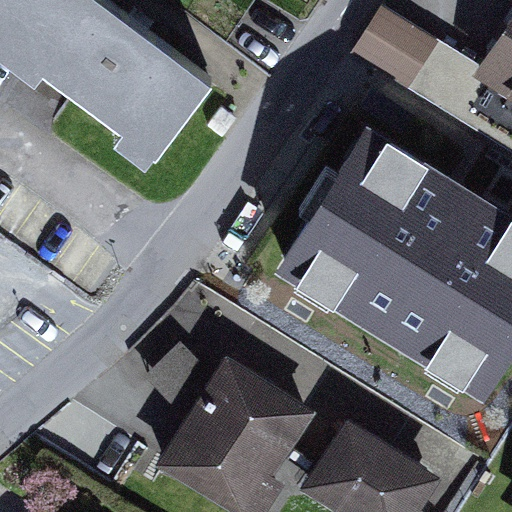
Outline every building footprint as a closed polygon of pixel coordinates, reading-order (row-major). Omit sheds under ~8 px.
[(212,71),(117,0),(0,0),(0,43),(35,70),(44,60),(122,119),(113,130),(147,156),(212,71)] [(511,9),(478,64),(383,5),(354,51),(505,144),(511,132),(511,9)] [(511,206),(365,116),(274,263),(484,391),(511,345),(511,206)] [(314,406),(227,354),(162,459),(247,511),(267,511),(285,481),(274,474),(314,406)] [(419,511),(444,471),(348,412),(300,489),(337,511),(419,511)]
